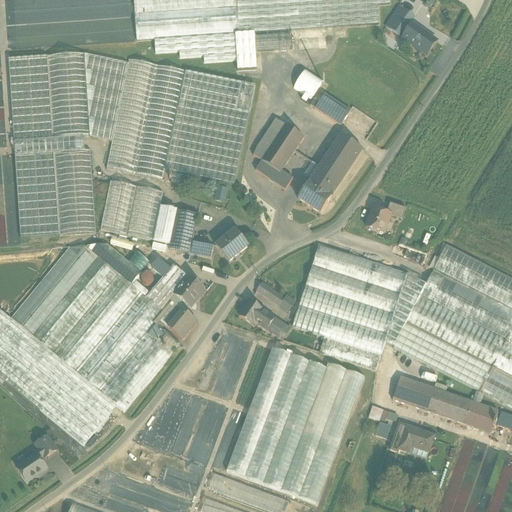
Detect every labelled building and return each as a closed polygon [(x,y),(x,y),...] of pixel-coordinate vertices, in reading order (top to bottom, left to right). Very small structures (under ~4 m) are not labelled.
[(133,0),(136,43),(154,42),(155,55),(179,53),(180,60),(204,58),(204,65),(236,63),(237,73),(257,71),(256,54),(293,52),(292,37),(255,39),(255,35),(379,26),(378,7),(390,6),(389,0),(133,0)] [(399,7),(385,28),(399,38),(399,37),(409,24),(413,17),(399,7)] [(436,43),(413,27),(403,40),(426,56),(436,43)] [(318,39),(298,40),(299,51),(319,50),(318,39)] [(84,56),(47,58),(8,61),(20,240),(59,237),(59,238),(96,235),(91,152),(84,152),(84,139),(90,139),(112,143),(128,65),(84,56)] [(255,87),(185,73),(128,61),(128,65),(112,143),(106,171),(163,182),(165,172),(173,173),(173,174),(191,178),(191,177),(234,186),(255,87)] [(323,82),(306,71),(294,90),(305,97),(302,102),(306,104),(309,99),(311,101),(323,82)] [(349,112),(325,96),(320,103),(315,100),(311,107),(340,127),(349,112)] [(277,121),(253,158),(261,164),(286,127),(277,121)] [(286,127),(261,164),(280,176),(282,172),(305,140),(286,127)] [(342,138),(320,171),(313,166),(305,177),(312,182),(310,185),(332,199),(363,152),(342,138)] [(280,176),(261,164),(256,171),(274,184),(280,176)] [(280,176),(274,184),(286,192),(294,180),(282,172),(280,176)] [(191,178),(173,174),(171,184),(189,188),(191,178)] [(163,194),(110,183),(100,232),(171,246),(177,212),(160,209),(163,194)] [(332,199),(310,185),(300,201),(322,215),(332,199)] [(227,190),(218,188),(216,197),(225,199),(227,190)] [(405,210),(390,205),(387,215),(391,217),(402,221),(405,210)] [(198,216),(177,212),(171,246),(170,252),(211,260),(213,248),(192,244),(198,216)] [(381,215),(372,212),(366,230),(368,230),(368,232),(370,232),(372,232),(384,236),(391,217),(387,215),(382,213),(381,215)] [(235,232),(216,249),(229,264),(248,248),(235,232)] [(108,246),(85,248),(69,249),(11,320),(116,408),(123,413),(171,356),(159,346),(167,336),(162,331),(165,328),(160,323),(175,305),(185,314),(189,309),(174,297),(188,280),(173,267),(150,295),(135,282),(142,274),(108,246)] [(407,276),(319,247),(292,329),(324,339),(319,355),(375,373),(385,345),(407,277),(407,276)] [(511,312),(511,315),(434,274),(426,288),(408,323),(511,378),(511,280),(448,247),(435,272),(511,312)] [(397,263),(374,256),(371,263),(394,271),(397,263)] [(407,277),(385,345),(394,350),(408,323),(426,288),(407,277)] [(206,293),(189,279),(188,280),(174,297),(189,309),(190,310),(198,300),(199,301),(206,293)] [(284,300),(262,285),(256,293),(288,315),(296,304),(286,297),(284,300)] [(275,320),(249,303),(239,318),(253,327),(255,324),(266,332),(275,320)] [(185,314),(175,305),(160,323),(165,328),(181,341),(196,323),(185,314)] [(116,408),(11,320),(10,321),(0,312),(0,379),(83,448),(116,408)] [(287,329),(275,320),(266,332),(281,341),(283,342),(290,332),(287,329)] [(472,405),(400,380),(393,403),(491,436),(498,414),(480,408),(483,397),(511,411),(511,378),(408,323),(394,350),(476,393),(472,405)] [(179,345),(168,336),(167,336),(159,346),(171,356),(179,345)] [(326,371),(272,351),(227,473),(317,506),(364,380),(328,366),(326,371)] [(383,412),(373,408),(369,419),(379,423),(380,422),(383,412)] [(388,414),(383,412),(380,422),(385,423),(388,414)] [(398,417),(389,414),(386,420),(396,423),(398,417)] [(511,433),(511,424),(500,421),(497,429),(511,434),(511,433)] [(390,430),(379,426),(375,437),(386,441),(390,430)] [(406,428),(399,426),(395,437),(402,439),(406,428)] [(434,438),(406,428),(402,439),(398,451),(399,452),(406,454),(409,448),(428,455),(434,438)] [(402,439),(395,437),(390,452),(398,454),(399,452),(398,451),(402,439)] [(47,439),(35,447),(43,458),(45,460),(56,452),(47,439)] [(36,457),(17,470),(27,485),(47,471),(40,461),(43,458),(39,452),(35,455),(36,457)]
